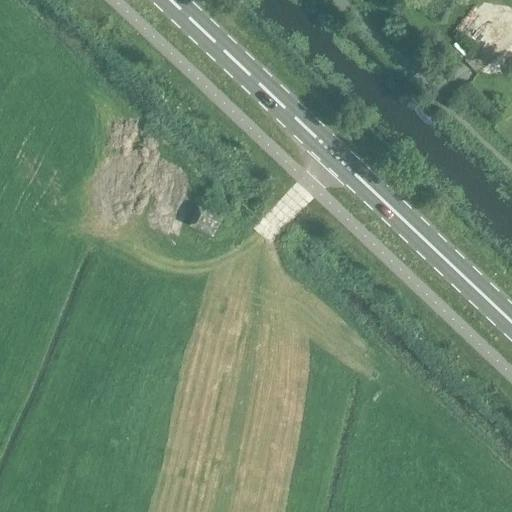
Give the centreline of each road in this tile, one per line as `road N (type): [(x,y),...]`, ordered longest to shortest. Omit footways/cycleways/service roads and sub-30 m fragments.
road 1 (primary): [(511,320),(169,0)]
road 2 (unclassified): [(438,94),(339,0)]
